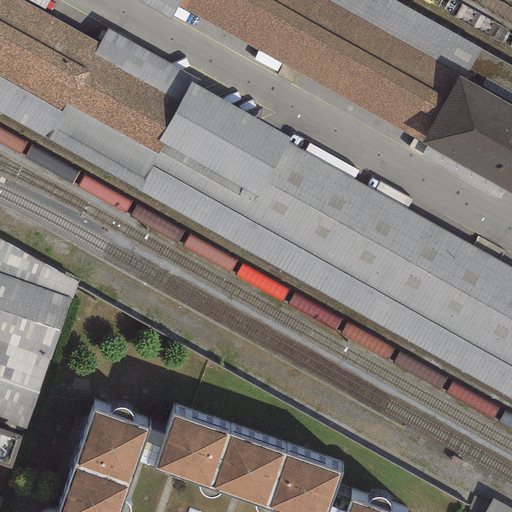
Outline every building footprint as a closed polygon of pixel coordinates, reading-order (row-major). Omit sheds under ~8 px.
[(0,0),(0,100),(49,127),(100,37),(32,0),(0,0)] [(155,0),(408,141),(455,57),(352,0),(155,0)] [(49,127),(134,175),(185,84),(100,37),(49,127)] [(408,141),(511,199),(511,89),(455,57),(408,141)] [(511,386),(511,267),(185,84),(134,175),(511,386)] [(0,240),(0,422),(26,430),(78,281),(0,240)] [(94,412),(74,467),(130,487),(136,468),(149,431),(130,425),(132,421),(131,415),(129,413),(127,411),(123,409),(119,409),(115,410),(112,412),(110,414),(111,418),(94,412)] [(228,435),(173,416),(166,435),(154,471),(198,486),(198,489),(199,494),(208,499),(213,498),(218,495),(219,493),(254,505),(254,511),(326,511),(333,494),(340,474),(284,455),(228,435)] [(21,436),(0,429),(0,466),(11,470),(21,436)] [(125,502),(130,487),(74,467),(58,511),(129,511),(129,507),(127,504),(125,502)] [(388,511),(390,510),(389,506),(387,502),(383,500),(378,499),(373,499),(371,500),(369,502),(367,505),(367,507),(349,501),(345,511),(388,511)] [(511,511),(511,509),(492,499),(484,511),(511,511)]
